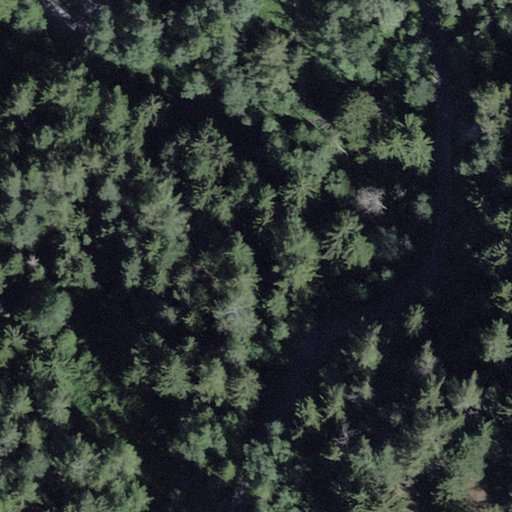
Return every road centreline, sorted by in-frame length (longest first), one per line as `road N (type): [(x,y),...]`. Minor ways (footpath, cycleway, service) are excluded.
road 1 (unclassified): [(233,511),(264,415),(359,363),(389,316),(403,236),(404,154),(396,93),(363,0)]
road 2 (unclassified): [(40,0),(60,42),(60,65),(46,79),(19,75),(0,56)]
